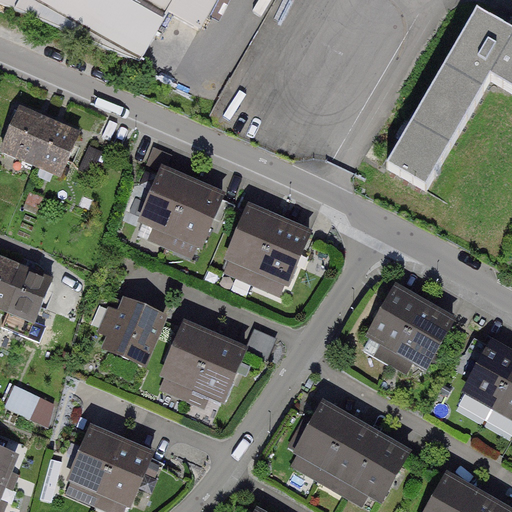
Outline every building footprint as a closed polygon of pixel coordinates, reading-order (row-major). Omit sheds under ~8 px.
[(0,0),(0,1),(144,61),(169,14),(201,31),(218,0),(0,0)] [(511,31),(475,10),(386,165),(431,190),(493,84),(511,94),(511,31)] [(54,126),(24,112),(2,160),(33,174),(54,126)] [(85,140),(54,126),(33,174),(63,187),(85,140)] [(194,187),(160,172),(135,227),(169,242),(194,187)] [(227,202),(194,187),(169,242),(203,257),(227,202)] [(225,268),(254,281),(280,222),(250,209),(225,268)] [(254,281),(284,294),(310,235),(280,222),(254,281)] [(24,269),(0,259),(0,315),(5,317),(24,269)] [(50,280),(24,269),(5,317),(31,327),(50,280)] [(367,345),(395,361),(425,308),(396,292),(367,345)] [(170,322),(126,303),(103,358),(147,376),(170,322)] [(395,361),(423,377),(453,323),(425,308),(395,361)] [(214,341),(184,328),(160,383),(190,396),(214,341)] [(243,353),(214,341),(190,396),(220,408),(243,353)] [(511,384),(511,358),(494,348),(465,399),(494,416),(511,384)] [(511,384),(494,416),(511,426),(511,384)] [(8,408),(51,423),(59,402),(16,387),(8,408)] [(354,426),(323,408),(292,464),(323,481),(354,426)] [(385,443),(354,426),(323,481),(354,499),(385,443)] [(127,447),(95,433),(68,491),(100,505),(127,447)] [(387,511),(416,460),(385,443),(354,499),(378,511),(387,511)] [(135,511),(158,462),(127,447),(100,505),(114,511),(135,511)] [(0,452),(0,484),(10,489),(21,461),(0,452)] [(468,511),(477,497),(447,481),(429,511),(468,511)] [(0,484),(0,511),(10,489),(0,484)] [(503,511),(477,497),(468,511),(503,511)]
